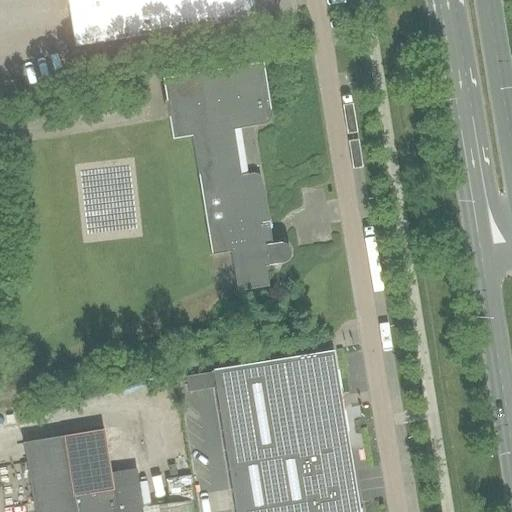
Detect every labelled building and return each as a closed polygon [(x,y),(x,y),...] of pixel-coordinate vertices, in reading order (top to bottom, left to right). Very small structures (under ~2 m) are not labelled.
[(67,0),(75,47),(255,18),(251,0),(67,0)] [(252,127),(262,125),(265,124),(268,122),(270,120),(271,117),(271,114),(262,63),(162,79),(172,140),(192,137),(211,255),(230,252),(237,291),(268,286),(265,267),(275,265),(275,264),(281,263),(284,262),(287,261),(289,258),(290,256),(290,253),(290,250),(288,247),(286,245),(284,244),(281,243),(278,243),(271,244),(252,127)] [(333,351),(213,370),(235,509),(235,511),(359,511),(349,451),(333,351)] [(104,430),(23,443),(34,511),(143,511),(142,507),(137,476),(112,480),(104,430)] [(137,469),(140,483),(177,477),(171,441),(129,447),(133,469),(137,469)] [(190,477),(141,485),(144,506),(194,498),(190,477)] [(196,511),(194,498),(142,507),(143,511),(196,511)]
